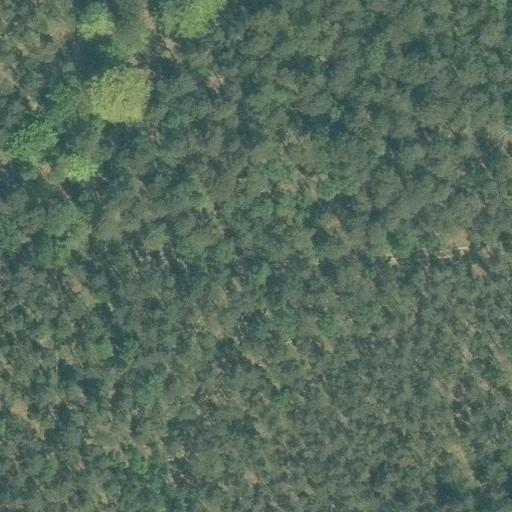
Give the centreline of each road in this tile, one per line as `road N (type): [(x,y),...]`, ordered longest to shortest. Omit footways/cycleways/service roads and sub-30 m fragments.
road 1 (track): [(0,222),(236,258),(401,252),(511,234)]
road 2 (track): [(0,176),(200,0)]
road 3 (track): [(89,0),(13,158)]
